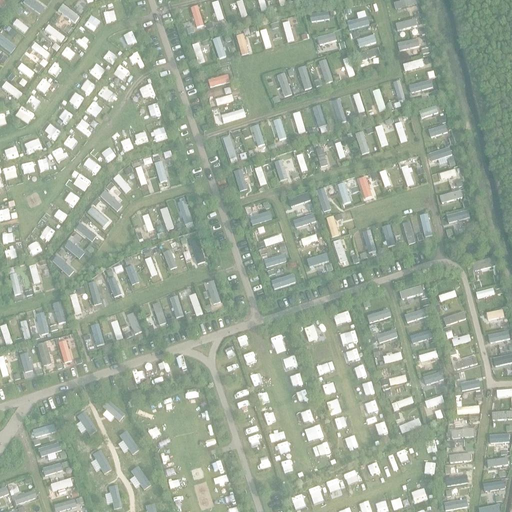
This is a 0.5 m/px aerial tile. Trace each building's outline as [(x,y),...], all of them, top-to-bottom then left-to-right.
[(236,3),(241,18),(247,16),(242,1),(236,3)] [(223,19),(218,2),(212,4),(215,15),(212,16),(213,22),(217,21),(223,19)] [(205,28),(199,12),(194,14),(196,19),(193,20),(195,24),(197,23),(199,30),(205,28)] [(12,25),(24,34),(27,29),(16,21),(12,25)] [(0,46),(6,50),(10,46),(0,38),(0,46)] [(212,41),(219,60),(226,58),(219,39),(212,41)] [(31,49),(45,59),(48,54),(34,44),(31,49)] [(192,48),(197,62),(203,60),(197,46),(192,48)] [(208,81),(210,88),(229,83),(227,76),(208,81)] [(216,100),(217,106),(234,101),(232,96),(216,100)] [(221,117),(224,124),(246,117),(243,110),(221,117)] [(248,158),(240,136),(234,138),(238,153),(236,154),(238,161),(248,158)] [(155,165),(160,184),(167,182),(162,163),(155,165)] [(135,170),(141,187),(147,185),(141,168),(135,170)] [(234,172),(240,192),(247,190),(243,179),(246,178),(244,172),(241,173),(241,170),(234,172)] [(118,175),(113,180),(126,195),(131,190),(118,175)] [(191,219),(186,203),(181,204),(184,215),(180,216),(182,222),(191,219)] [(174,229),(167,209),(160,211),(164,222),(160,223),(163,230),(166,229),(167,232),(174,229)] [(272,211),(253,217),(256,225),(274,219),(272,211)] [(89,216),(102,228),(106,224),(93,212),(89,216)] [(148,232),(153,230),(148,216),(142,218),(145,226),(144,227),(145,230),(147,229),(148,232)] [(77,232),(90,242),(94,237),(86,232),(88,230),(83,227),(82,228),(80,227),(77,232)] [(281,236),(264,242),(266,247),(282,241),(281,236)] [(66,248),(80,258),(83,253),(74,247),(75,245),(72,243),(71,245),(69,243),(66,248)] [(191,245),(198,265),(206,262),(199,243),(191,245)] [(162,251),(169,268),(175,266),(168,249),(162,251)] [(141,254),(149,274),(155,272),(147,252),(141,254)] [(284,258),(269,263),(271,268),(286,264),(284,258)] [(53,263),(67,273),(70,269),(57,259),(53,263)] [(29,268),(34,285),(40,283),(35,266),(29,268)] [(125,269),(131,284),(137,282),(131,267),(125,269)] [(10,276),(14,296),(21,295),(16,275),(10,276)] [(96,278),(99,284),(105,282),(103,275),(96,278)] [(107,279),(113,294),(119,292),(114,276),(107,279)] [(291,277),(273,283),(275,290),(293,283),(291,277)] [(96,291),(93,291),(91,284),(87,286),(91,300),(96,298),(95,296),(97,295),(96,291)] [(85,295),(83,288),(82,289),(78,290),(76,290),(78,297),(85,295)] [(208,290),(214,305),(219,303),(214,288),(208,290)] [(76,295),(70,297),(75,316),(81,314),(76,295)] [(189,297),(197,317),(203,315),(195,295),(189,297)] [(185,318),(178,299),(172,301),(179,319),(176,320),(174,317),(171,318),(173,326),(181,324),(187,322),(185,318)] [(166,324),(160,304),(153,306),(156,317),(152,318),(155,326),(159,325),(160,326),(166,324)] [(68,328),(63,310),(57,312),(60,323),(56,324),(58,331),(68,328)] [(40,317),(45,338),(51,337),(46,316),(40,317)] [(129,319),(136,336),(142,333),(135,317),(129,319)] [(20,323),(25,340),(30,339),(26,322),(20,323)] [(111,324),(117,341),(123,339),(117,322),(111,324)] [(0,327),(6,346),(12,344),(6,326),(0,327)] [(104,344),(99,327),(94,329),(99,346),(104,344)] [(56,344),(62,361),(67,359),(64,349),(66,348),(65,344),(63,345),(62,342),(56,344)] [(36,347),(42,366),(47,365),(42,346),(36,347)] [(24,350),(18,352),(24,371),(30,370),(26,357),(28,356),(27,352),(25,353),(24,350)] [(3,357),(0,358),(0,368),(3,378),(8,376),(3,357)] [(54,425),(33,431),(36,438),(56,432),(54,425)] [(72,439),(74,445),(90,439),(88,434),(78,437),(77,436),(75,436),(76,438),(72,439)] [(58,444),(39,450),(41,457),(61,451),(58,444)] [(60,464),(43,469),(45,477),(62,471),(60,464)] [(70,479),(51,486),(53,492),(72,486),(70,479)] [(74,501),(59,505),(61,511),(76,507),(74,501)]
